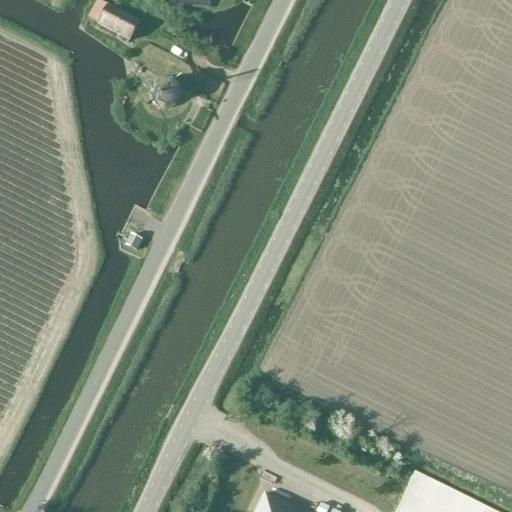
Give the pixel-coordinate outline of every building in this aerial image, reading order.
[(138,21),(106,5),(96,0),(87,19),(96,24),(96,25),(128,41),(138,21)] [(176,84),(162,78),(153,84),(148,97),(151,105),(164,111),(174,108),(180,97),(176,84)] [(133,236),(128,247),(139,252),(145,241),(133,236)] [(501,511),(415,471),(395,511),(501,511)] [(300,511),(264,494),(255,511),(300,511)]
